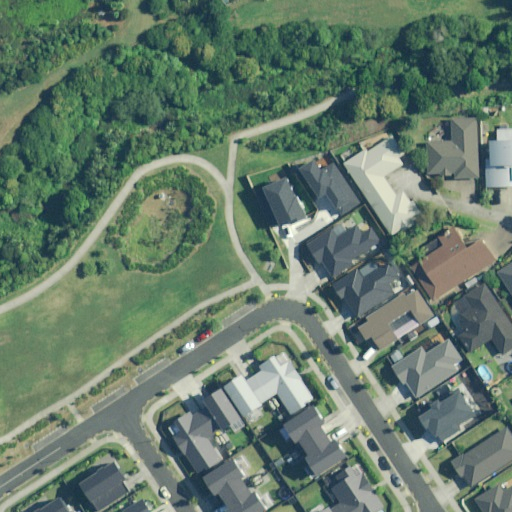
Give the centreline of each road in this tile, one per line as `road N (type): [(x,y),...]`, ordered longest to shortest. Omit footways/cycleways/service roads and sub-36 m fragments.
road 1 (residential): [(433,511),(306,315),(293,309),(273,307),(117,406)]
road 2 (residential): [(117,406),(0,485)]
road 3 (residential): [(186,511),(117,406)]
